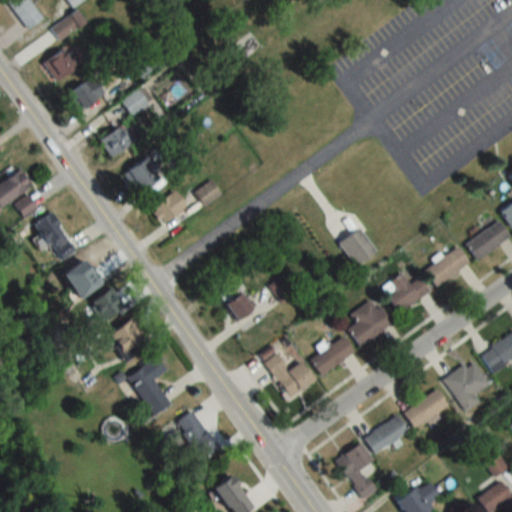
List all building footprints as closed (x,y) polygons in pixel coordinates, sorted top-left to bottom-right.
[(39,18),(25,0),(1,0),(24,30),(39,18)] [(48,31),(59,42),(80,19),(69,9),(48,31)] [(84,57),(75,46),(61,55),(57,49),(39,62),(52,80),(84,57)] [(136,77),(153,66),(148,58),(131,69),(136,77)] [(71,109),(99,97),(90,77),(62,90),(71,109)] [(116,100),(128,117),(151,101),(139,84),(116,100)] [(94,141),(108,157),(128,140),(115,124),(94,141)] [(189,160),(179,149),(166,161),(175,172),(189,160)] [(118,173),(133,193),(155,177),(141,157),(118,173)] [(0,177),(0,200),(24,185),(13,168),(0,177)] [(199,206),(216,196),(207,181),(190,191),(199,206)] [(145,208),(157,224),(181,207),(169,190),(145,208)] [(13,218),(29,209),(22,195),(6,204),(13,218)] [(511,198),(495,211),(507,229),(511,225),(511,198)] [(68,251),(42,213),(25,225),(51,262),(68,251)] [(506,237),(495,220),(461,243),(472,259),(506,237)] [(333,240),(350,266),(373,250),(357,225),(345,233),(333,240)] [(465,265),(455,248),(421,267),(430,284),(465,265)] [(375,289),(394,314),(423,290),(414,278),(406,284),(396,272),(375,289)] [(290,297),(279,277),(266,284),(276,304),(290,297)] [(95,320),(116,306),(103,288),(83,302),(95,320)] [(246,312),(233,292),(217,302),(230,323),(246,312)] [(355,348),(388,323),(368,298),(345,315),(352,324),(342,331),(355,348)] [(511,353),(511,334),(508,329),(476,356),(490,372),(511,353)] [(305,360),(317,376),(349,352),(337,336),(305,360)] [(284,399),(309,381),(295,361),(284,370),(272,353),(259,362),(284,399)] [(164,404),(148,380),(161,372),(151,357),(120,378),(146,416),(164,404)] [(484,385),(468,360),(439,379),(460,412),(476,402),(470,394),(484,385)] [(398,412),(410,429),(444,406),(432,389),(398,412)] [(211,447),(184,411),(161,428),(188,465),(211,447)] [(358,437),(368,454),(403,433),(393,416),(358,437)] [(366,461),(356,443),(333,456),(343,474),(366,461)] [(482,465),(490,476),(503,467),(496,456),(482,465)] [(219,511),(237,511),(245,507),(221,475),(202,489),(219,511)] [(426,501),(434,496),(425,480),(389,500),(395,511),(424,511),(430,509),(426,501)] [(471,498),(480,511),(488,511),(508,499),(496,481),(471,498)]
